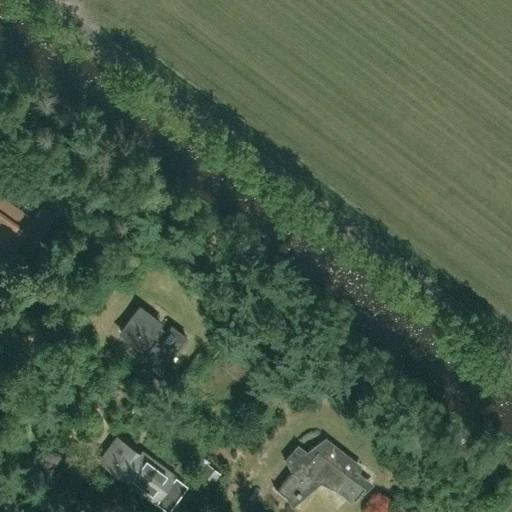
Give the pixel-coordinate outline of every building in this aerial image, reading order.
[(26,247),(39,229),(51,214),(40,206),(28,221),(1,200),(0,201),(0,240),(9,248),(16,239),(26,247)] [(160,325),(137,308),(120,332),(143,349),(144,347),(149,350),(143,359),(160,372),(186,337),(171,326),(166,333),(159,327),(160,325)] [(172,479),(119,441),(103,464),(122,478),(127,472),(159,496),(172,479)] [(356,502),(366,489),(350,477),(357,468),(324,443),(311,461),(305,456),(278,493),(275,491),(275,492),(292,505),(317,472),(356,501),(355,501),(356,502)] [(202,461),(193,454),(186,464),(181,460),(175,469),(189,479),(202,461)]
